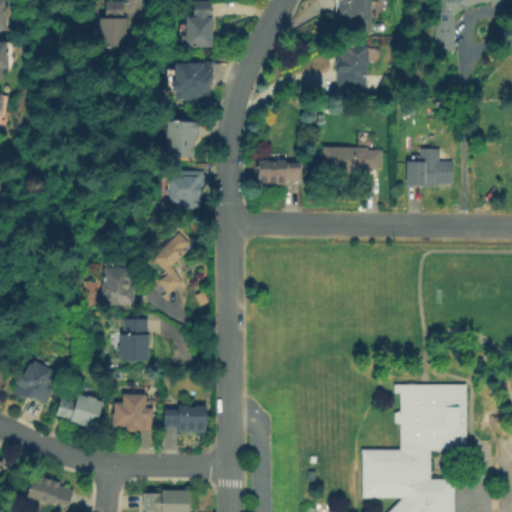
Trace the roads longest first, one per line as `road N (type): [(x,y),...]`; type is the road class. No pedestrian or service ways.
road 1 (residential): [(276,0),(243,61),(225,132),(226,511)]
road 2 (residential): [(511,226),(224,223)]
road 3 (residential): [(225,466),(107,468),(0,427)]
